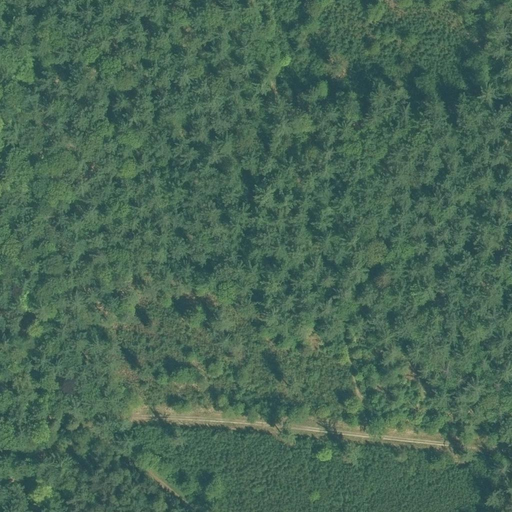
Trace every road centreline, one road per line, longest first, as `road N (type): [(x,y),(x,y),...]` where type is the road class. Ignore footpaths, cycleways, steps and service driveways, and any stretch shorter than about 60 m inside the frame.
road 1 (track): [(203,511),(84,414),(91,409),(367,435)]
road 2 (track): [(367,435),(511,440)]
